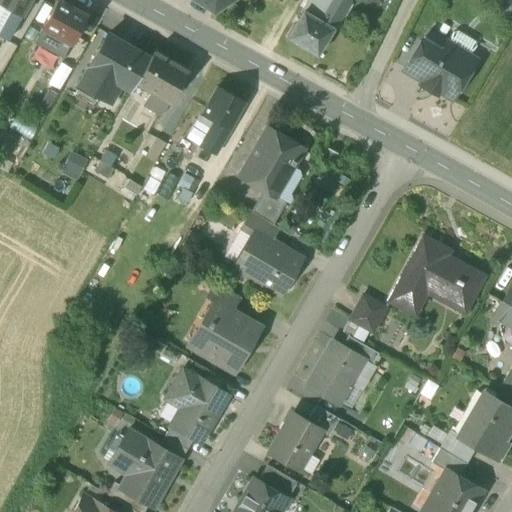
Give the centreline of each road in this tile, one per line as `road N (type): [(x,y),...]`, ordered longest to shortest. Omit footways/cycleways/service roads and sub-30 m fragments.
road 1 (residential): [(403,147),(195,511)]
road 2 (tertiary): [(403,147),(130,0)]
road 3 (tertiary): [(511,206),(403,147)]
